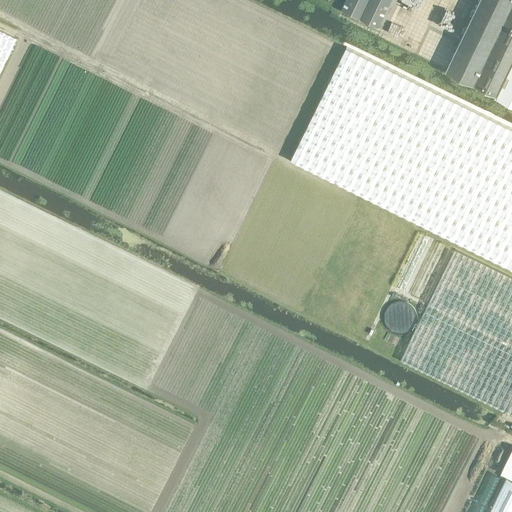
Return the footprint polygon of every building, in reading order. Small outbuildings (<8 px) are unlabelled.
[(345,0),(341,9),(378,27),(390,0),(345,0)] [(511,0),(478,0),(445,70),(496,93),(495,96),(511,104),(511,0)] [(0,70),(16,38),(0,29),(0,70)] [(341,56),(290,158),(292,159),(511,267),(511,128),(346,46),(341,56)] [(511,277),(454,249),(401,359),(511,413),(511,277)] [(414,317),(414,314),(414,312),(413,309),(412,307),(410,304),(407,302),(405,300),(401,299),(399,299),(396,299),(393,300),(391,301),(388,303),(386,306),(385,308),(384,311),(383,314),(384,317),(384,320),(385,322),(387,325),(390,327),(392,328),(395,329),(398,330),(401,329),(404,329),(407,327),(409,326),(411,323),(413,320),(414,317)] [(511,511),(511,479),(506,477),(489,511),(511,511)]
